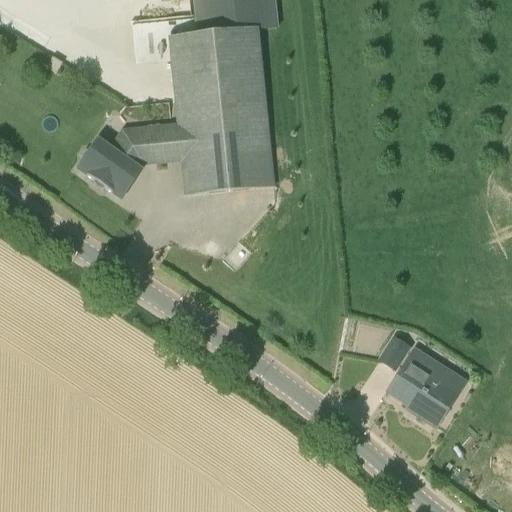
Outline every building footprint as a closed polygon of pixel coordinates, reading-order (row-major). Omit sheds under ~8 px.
[(277,31),(273,0),(193,0),(197,37),(168,40),(177,127),(138,131),(139,140),(124,160),(138,170),(141,165),(180,161),(184,199),(273,190),(257,33),(277,31)] [(56,75),(62,65),(52,58),(46,69),(56,75)] [(141,172),(138,170),(124,160),(98,142),(92,151),(85,152),(81,157),(83,164),(77,172),(90,181),(94,183),(94,182),(98,181),(99,182),(101,183),(104,186),(105,189),(104,190),(121,202),(141,172)] [(395,374),(410,349),(393,338),(378,362),(395,374)] [(436,430),(458,395),(407,362),(387,393),(419,414),(417,418),(436,430)]
